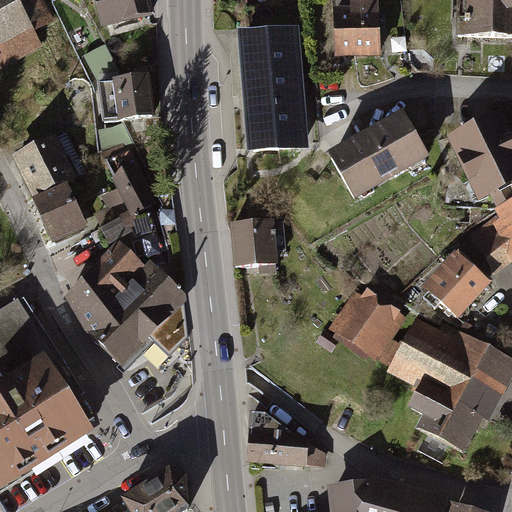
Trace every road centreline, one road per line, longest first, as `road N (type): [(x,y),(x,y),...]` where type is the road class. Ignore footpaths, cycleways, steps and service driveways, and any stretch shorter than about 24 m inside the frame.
road 1 (secondary): [(185,0),(224,427)]
road 2 (residential): [(149,449),(47,281),(0,177)]
